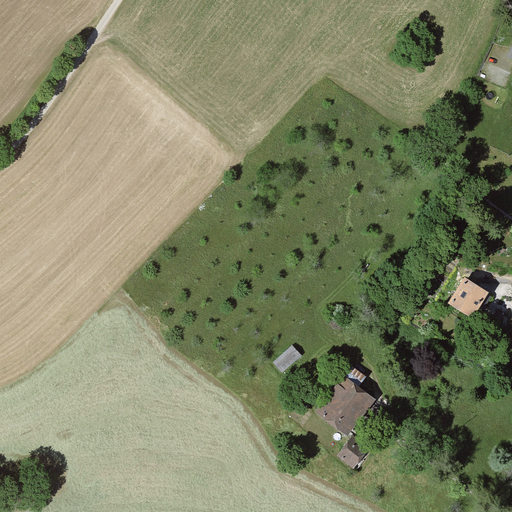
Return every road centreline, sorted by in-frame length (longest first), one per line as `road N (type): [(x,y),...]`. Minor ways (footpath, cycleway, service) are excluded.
road 1 (track): [(118,0),(28,133),(0,161)]
road 2 (unknown): [(393,434),(511,511)]
